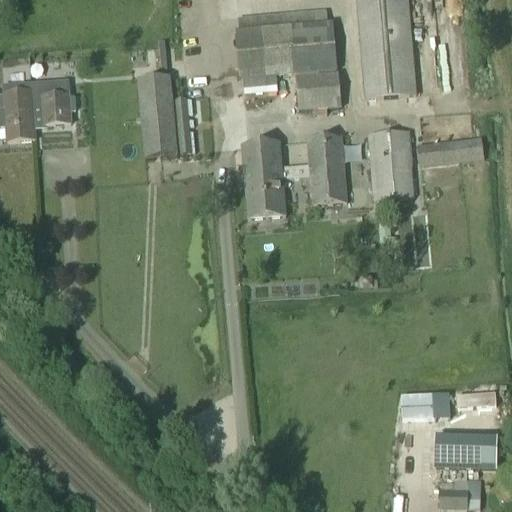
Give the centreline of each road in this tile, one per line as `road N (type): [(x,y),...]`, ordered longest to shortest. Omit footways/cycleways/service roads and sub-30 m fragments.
road 1 (unclassified): [(277,511),(128,376),(0,240)]
road 2 (unknown): [(215,132),(207,7)]
